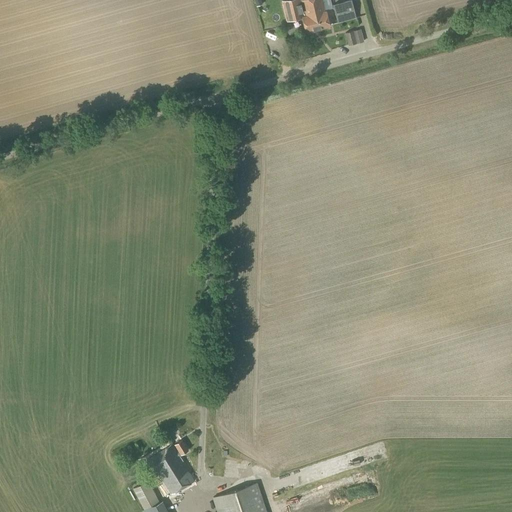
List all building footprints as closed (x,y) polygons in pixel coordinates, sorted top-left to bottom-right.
[(286,0),(281,1),(286,22),(302,18),(305,32),(329,26),(326,11),(322,0),(286,0)] [(337,23),(356,18),(351,0),(349,0),(332,5),(337,23)] [(348,45),(364,42),(360,29),(345,33),(348,45)] [(179,456),(188,450),(182,440),(174,444),(179,453),(178,453),(172,444),(146,458),(153,470),(155,469),(171,494),(194,480),(179,456)] [(159,502),(148,481),(132,488),(144,510),(142,511),(168,511),(162,500),(159,502)] [(216,511),(267,511),(257,482),(212,497),(216,511)]
